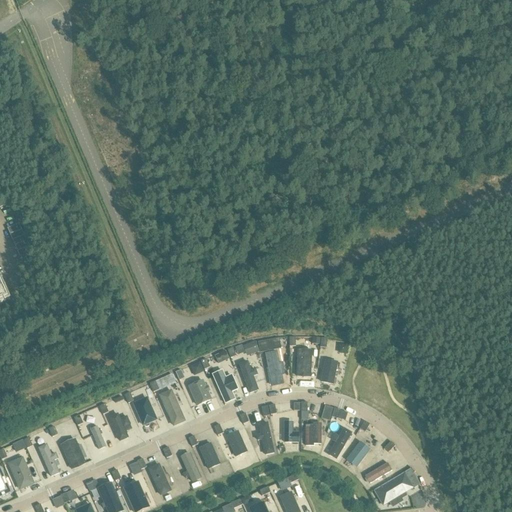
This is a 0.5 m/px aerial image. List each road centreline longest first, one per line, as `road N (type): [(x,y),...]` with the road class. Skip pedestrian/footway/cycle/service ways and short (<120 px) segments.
road 1 (track): [(10,0),(152,336),(147,349),(0,413)]
road 2 (residential): [(8,511),(238,409),(303,396),(341,404),(384,428),(414,461),(432,511)]
